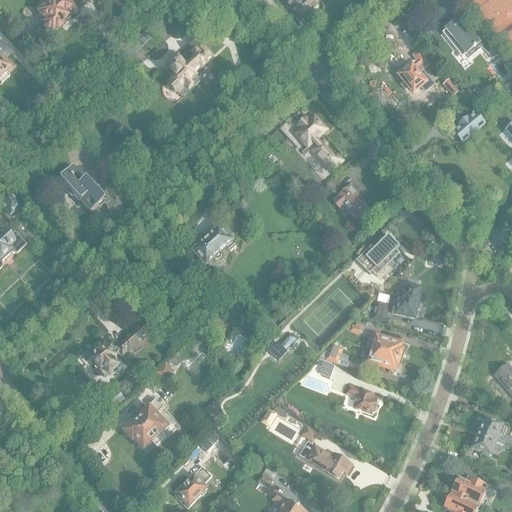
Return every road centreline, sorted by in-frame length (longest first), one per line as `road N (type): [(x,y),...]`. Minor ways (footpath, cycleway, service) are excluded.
road 1 (residential): [(0,366),(321,71)]
road 2 (residential): [(0,173),(184,0)]
road 3 (residential): [(471,244),(321,71)]
road 4 (residential): [(390,511),(440,403),(468,300)]
road 5 (tertiary): [(0,390),(102,511)]
